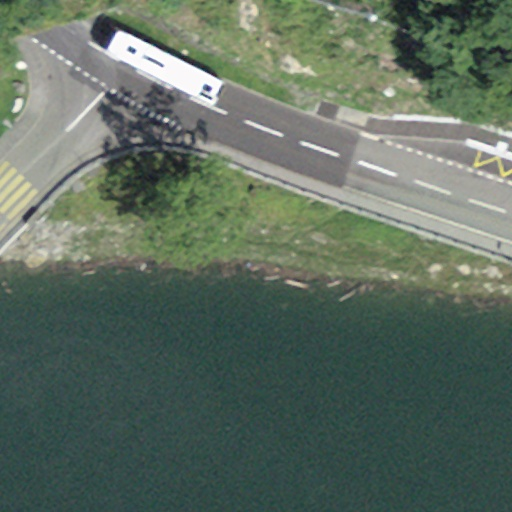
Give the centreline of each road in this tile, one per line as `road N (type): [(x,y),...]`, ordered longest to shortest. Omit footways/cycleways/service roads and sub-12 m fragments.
road 1 (secondary): [(511,212),(294,139),(130,68)]
road 2 (unclassified): [(130,68),(0,195)]
road 3 (secondary): [(130,68),(27,0)]
